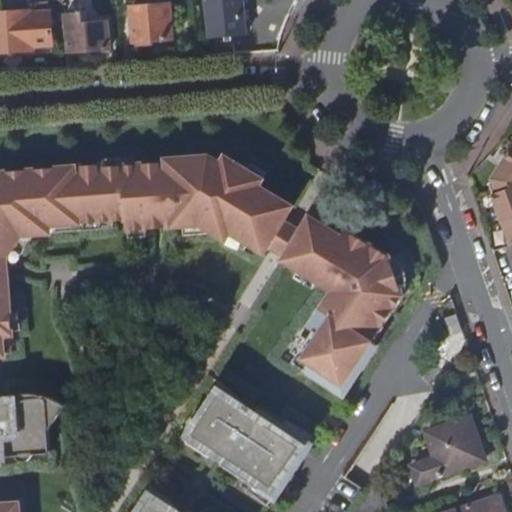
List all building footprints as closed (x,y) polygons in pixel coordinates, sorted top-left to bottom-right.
[(213,37),(247,34),(244,0),(235,0),(209,2),(213,37)] [(137,40),(175,35),(172,3),(134,6),(137,40)] [(2,12),(2,29),(0,29),(0,51),(34,49),(34,46),(54,44),(52,11),(31,12),(31,10),(2,12)] [(87,10),(69,12),(73,50),(112,46),(110,20),(88,21),(87,10)] [(511,155),(494,184),(511,233),(511,155)] [(233,234),(267,254),(270,249),(286,221),(295,207),(261,186),(265,180),(227,157),(223,164),(211,157),(168,160),(168,163),(107,168),(107,165),(0,174),(0,358),(8,358),(6,338),(15,337),(10,275),(9,259),(24,237),(52,235),(52,227),(128,221),(129,232),(150,230),(167,229),(203,226),(228,241),(233,234)] [(344,237),(312,217),(303,231),(292,249),(286,259),(285,261),(335,291),(311,328),(316,332),(296,363),(342,393),(347,396),(380,346),(375,342),(406,296),(392,256),(348,230),(344,237)] [(286,259),(303,231),(295,227),(286,221),(270,249),(278,254),(286,259)] [(455,335),(465,332),(459,314),(449,317),(455,335)] [(279,500),(315,445),(261,410),(257,417),(245,409),(247,406),(223,385),(199,423),(202,425),(190,443),(213,458),(218,450),(230,458),(225,465),(279,500)] [(7,458),(54,455),(52,433),(51,412),(57,401),(53,400),(48,398),(45,398),(43,397),(38,396),(33,396),(29,396),(24,396),(15,397),(15,404),(2,405),(1,398),(0,398),(0,465),(7,465),(7,458)] [(51,412),(52,433),(68,407),(66,406),(62,403),(57,401),(51,412)] [(429,433),(437,457),(414,466),(419,482),(486,459),(472,418),(429,433)] [(218,450),(213,458),(225,465),(230,458),(218,450)] [(177,511),(179,510),(155,489),(140,511),(177,511)] [(391,490),(370,496),(359,511),(379,511),(397,506),(391,490)] [(503,511),(499,498),(457,511),(503,511)]
